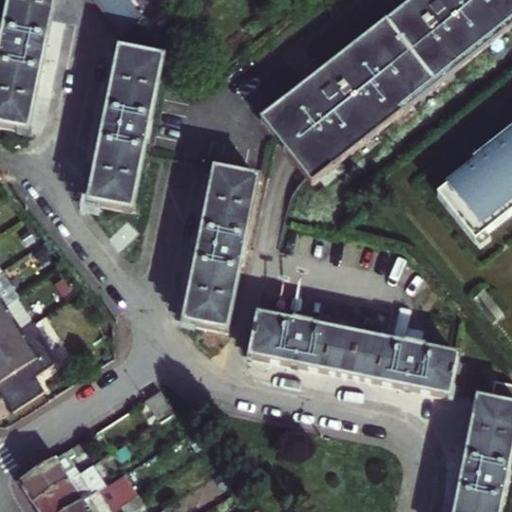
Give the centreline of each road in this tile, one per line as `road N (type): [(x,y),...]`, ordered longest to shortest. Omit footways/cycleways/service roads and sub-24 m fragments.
road 1 (residential): [(231,392),(407,430),(425,454),(418,511)]
road 2 (residential): [(236,93),(196,121),(151,325)]
road 3 (residential): [(172,352),(0,460)]
road 4 (residential): [(88,24),(52,197)]
road 5 (residential): [(52,197),(151,325)]
road 6 (residential): [(387,295),(259,267)]
road 7 (residential): [(259,267),(231,392)]
